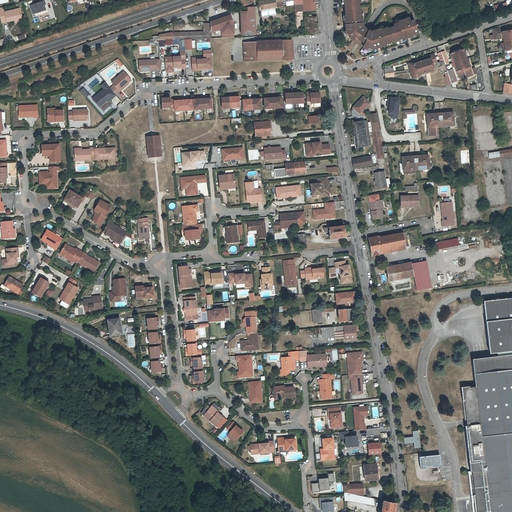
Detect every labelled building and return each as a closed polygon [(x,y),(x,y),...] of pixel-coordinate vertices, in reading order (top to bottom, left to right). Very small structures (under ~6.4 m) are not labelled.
[(46,11),(45,6),(43,2),(45,2),(44,0),(33,0),(38,14),(46,11)] [(282,6),(282,4),(286,3),(286,2),(295,1),(295,3),(296,6),(296,12),(305,11),(304,3),(314,2),(314,1),(314,0),(266,0),(259,2),(259,5),(260,10),(262,10),(275,7),(282,6)] [(357,39),(366,28),(365,27),(363,26),(363,19),(363,16),(361,16),(361,14),(361,10),(360,10),(359,3),(361,2),(360,0),(343,0),(344,1),(345,1),(345,4),(346,15),(346,18),(345,18),(345,21),(346,24),(348,24),(348,28),(346,28),(346,31),(346,33),(347,33),(346,35),(353,40),(355,37),(357,39)] [(304,3),(305,11),(315,9),(314,2),(304,3)] [(3,8),(0,8),(0,14),(2,24),(15,21),(22,19),(20,9),(5,13),(3,8)] [(255,8),(247,8),(247,12),(249,36),(256,35),(255,8)] [(241,36),(249,36),(247,12),(240,12),(241,36)] [(230,15),(210,21),(211,32),(220,30),(221,38),(234,37),(233,25),(230,15)] [(305,34),(318,33),(316,17),(304,18),(305,34)] [(373,50),(374,49),(377,48),(377,46),(379,45),(380,47),(384,46),(387,45),(386,44),(389,43),(400,40),(402,39),(402,40),(405,39),(407,38),(407,36),(410,36),(410,37),(413,36),(412,35),(415,35),(418,33),(414,20),(410,21),(410,19),(402,21),(400,22),(400,24),(397,24),(395,25),(395,26),(388,29),(387,28),(384,29),(381,30),(381,28),(378,29),(372,31),(370,31),(369,30),(363,42),(365,43),(363,47),(371,51),(372,49),(373,50)] [(511,50),(511,30),(501,32),(500,27),(491,29),(493,35),(494,40),(502,38),(505,52),(511,50)] [(357,39),(363,42),(369,30),(366,28),(357,39)] [(292,42),(291,40),(244,42),(245,62),(283,60),(284,60),(284,59),(293,59),(292,42)] [(451,58),(453,58),(456,66),(454,67),(458,77),(465,74),(466,76),(473,74),(473,73),(471,68),(469,62),(468,62),(465,54),(466,53),(465,49),(450,54),(451,58)] [(166,57),(166,68),(174,67),(178,67),(182,67),(182,68),(187,67),(187,64),(186,59),(186,51),(181,51),(181,56),(173,56),(166,57)] [(440,61),(436,62),(437,68),(445,65),(441,52),(437,53),(440,61)] [(417,59),(417,60),(407,64),(412,79),(422,76),(421,74),(430,71),(430,73),(435,72),(432,64),(437,62),(434,54),(425,57),(426,58),(422,59),(421,58),(417,59)] [(385,78),(394,77),(393,68),(384,69),(385,78)] [(453,69),(447,71),(448,73),(451,83),(457,81),(453,69)] [(123,89),(129,83),(132,81),(124,72),(112,83),(114,86),(111,89),(116,95),(120,92),(124,89),(123,89)] [(511,84),(509,84),(509,83),(504,82),(502,92),(511,93),(511,84)] [(107,84),(104,87),(106,89),(93,100),(100,108),(107,102),(108,103),(116,95),(111,89),(107,84)] [(85,97),(89,94),(83,87),(79,91),(85,97)] [(290,93),(288,93),(285,93),(286,104),(295,104),(294,91),(290,91),(290,93)] [(302,92),(299,92),(297,92),(297,91),(294,91),(295,104),(303,103),(302,92)] [(319,92),(314,92),(310,93),(310,92),(306,92),(307,101),(310,101),(310,103),(320,102),(319,92)] [(226,98),(224,98),(222,98),(222,109),(231,108),(230,96),(226,96),(226,98)] [(239,97),(236,97),(234,97),(234,96),(230,96),(231,108),(239,107),(239,97)] [(269,98),(267,99),(264,99),(265,109),(273,108),(273,96),(269,97),(269,98)] [(282,97),(278,98),(276,98),(276,96),(273,96),(273,108),(282,108),(282,97)] [(370,103),(363,97),(353,107),(355,110),(352,110),(352,116),(357,115),(362,115),(360,113),(370,103)] [(171,109),(175,109),(174,101),(174,99),(170,100),(170,98),(162,99),(162,108),(170,108),(171,109)] [(199,100),(197,100),(194,100),(195,110),(203,110),(202,98),(199,98),(199,100)] [(211,99),(208,99),(205,99),(205,98),(202,98),(203,110),(212,109),(211,99)] [(248,100),(246,100),(243,100),(244,111),(252,110),(251,98),(248,98),(248,100)] [(261,99),(257,99),(255,99),(255,98),(251,98),(252,110),(261,109),(261,99)] [(388,98),(388,114),(398,114),(398,98),(388,98)] [(183,99),(179,99),(179,101),(177,101),(174,101),(175,109),(175,112),(184,111),(183,99)] [(192,100),(188,100),(186,100),(186,99),(183,99),(184,111),(192,110),(192,100)] [(18,106),(19,116),(26,116),(26,117),(33,117),(33,118),(37,118),(37,105),(18,106)] [(55,120),(55,122),(63,122),(63,111),(55,111),(55,109),(47,109),(47,120),(55,120)] [(73,111),(73,113),(68,113),(68,120),(73,120),(74,122),(88,121),(88,110),(73,111)] [(415,110),(402,111),(403,119),(407,119),(406,114),(415,114),(415,110)] [(382,144),(376,113),(369,114),(378,164),(385,163),(383,150),(382,144)] [(446,126),(454,126),(453,113),(440,114),(441,126),(446,126)] [(428,135),(435,135),(435,127),(441,126),(440,114),(426,115),(428,135)] [(323,116),(312,116),(312,119),(309,119),(309,124),(324,122),(323,116)] [(254,123),(255,136),(270,135),(269,122),(254,123)] [(359,146),(363,145),(367,144),(363,122),(360,122),(355,123),(357,133),(357,135),(359,146)] [(154,157),(162,156),(160,135),(152,136),(145,136),(147,158),(154,157)] [(364,147),(363,145),(359,146),(357,135),(355,135),(357,148),(364,147)] [(321,153),(321,154),(329,153),(328,144),(320,145),(320,142),(307,143),(308,154),(321,153)] [(42,146),(42,151),(49,151),(50,156),(50,162),(60,162),(59,145),(42,146)] [(281,146),(264,148),(265,159),(286,157),(285,150),(281,150),(281,146)] [(75,161),(91,160),(95,160),(95,155),(94,151),(94,149),(94,148),(90,148),(90,150),(82,150),(74,150),(75,161)] [(107,150),(106,149),(98,149),(98,151),(94,151),(95,155),(95,160),(109,159),(109,157),(116,156),(115,148),(108,148),(108,150),(107,150)] [(223,161),(243,159),(242,148),(222,150),(222,155),(224,155),(225,156),(223,156),(223,161)] [(511,149),(500,151),(488,153),(489,159),(508,156),(511,155),(511,149)] [(197,152),(188,152),(188,155),(180,156),(181,161),(183,164),(185,166),(189,166),(189,161),(198,161),(198,160),(203,160),(202,151),(197,152)] [(422,169),(429,168),(428,155),(415,156),(416,169),(422,168),(422,169)] [(403,173),(410,172),(409,169),(416,169),(415,156),(402,157),(403,173)] [(352,160),(354,169),(373,165),(371,157),(352,160)] [(287,174),(305,173),(304,162),(286,163),(286,168),(287,174)] [(48,184),(48,189),(57,188),(56,171),(59,171),(59,167),(50,167),(50,174),(48,174),(46,174),(46,173),(40,173),(40,183),(47,183),(48,184)] [(0,183),(7,183),(7,178),(7,174),(8,174),(8,168),(0,168),(0,183)] [(287,174),(286,168),(274,169),(275,177),(287,176),(287,174)] [(376,188),(387,187),(390,186),(388,178),(385,179),(384,171),(374,173),(376,188)] [(228,189),(227,188),(227,187),(235,186),(234,174),(218,176),(220,189),(228,189)] [(196,183),(201,182),(201,176),(180,178),(181,186),(186,186),(188,187),(188,195),(197,194),(196,183)] [(317,194),(319,194),(326,193),(326,189),(329,189),(328,183),(327,176),(317,178),(317,183),(310,184),(312,197),(317,196),(317,194)] [(246,182),(247,201),(258,200),(258,201),(262,201),(261,189),(254,189),(254,182),(246,182)] [(330,183),(328,183),(329,189),(326,189),(326,193),(319,194),(320,196),(321,196),(321,197),(330,196),(329,194),(331,194),(330,183)] [(276,188),(277,196),(285,195),(285,197),(296,196),(300,195),(299,185),(276,188)] [(77,208),(82,199),(69,191),(64,200),(77,208)] [(85,197),(91,200),(94,194),(88,191),(85,197)] [(401,205),(410,204),(410,203),(419,202),(418,194),(401,196),(401,205)] [(374,209),(372,209),(374,218),(383,216),(382,209),(380,200),(371,201),(371,205),(374,207),(374,209)] [(100,201),(94,211),(97,212),(92,221),(100,226),(105,217),(104,216),(110,207),(100,201)] [(452,201),(444,202),(444,209),(442,210),(443,221),(442,221),(442,226),(454,225),(452,201)] [(327,218),(333,217),(332,207),(334,207),(333,202),(324,203),(325,209),(313,210),(314,219),(325,218),(325,217),(326,217),(327,218)] [(196,205),(181,207),(183,223),(181,223),(181,226),(183,226),(192,225),(196,225),(195,219),(193,220),(192,212),(194,212),(197,211),(196,205)] [(280,214),(280,218),(281,218),(281,220),(280,220),(280,222),(273,222),(274,229),(281,228),(281,225),(290,224),(290,223),(297,222),(296,212),(280,214)] [(304,212),(296,212),(297,222),(300,222),(300,224),(305,224),(304,212)] [(148,222),(148,218),(138,219),(138,223),(140,240),(149,239),(148,232),(149,232),(148,222)] [(3,230),(4,239),(15,238),(14,229),(13,229),(12,221),(1,222),(2,230),(3,230)] [(106,234),(113,239),(120,243),(125,234),(120,231),(121,229),(112,224),(113,223),(110,221),(103,231),(106,233),(106,234)] [(248,222),(248,230),(254,229),(254,230),(257,230),(258,238),(266,237),(264,221),(248,222)] [(196,225),(192,225),(192,230),(197,230),(198,234),(201,233),(200,224),(196,225)] [(192,230),(192,225),(183,226),(181,226),(182,231),(182,233),(184,233),(185,240),(189,239),(189,240),(190,241),(193,241),(194,240),(194,239),(198,239),(198,234),(197,230),(192,230)] [(226,227),(227,234),(225,234),(226,243),(238,242),(237,225),(226,227)] [(41,240),(48,244),(54,247),(53,248),(56,250),(63,239),(47,230),(41,240)] [(406,232),(379,237),(379,236),(369,238),(372,255),(380,253),(379,251),(408,246),(406,232)] [(458,238),(435,242),(436,249),(459,244),(458,238)] [(73,261),(77,264),(84,253),(79,251),(75,249),(75,250),(66,245),(60,255),(73,262),(73,261)] [(17,262),(16,257),(16,253),(18,253),(18,248),(7,249),(7,260),(3,260),(3,267),(14,266),(14,263),(17,262)] [(84,253),(77,264),(81,266),(82,265),(94,272),(99,263),(87,255),(88,255),(84,253)] [(51,259),(45,256),(42,261),(48,264),(51,259)] [(283,259),(285,274),(286,274),(288,284),(296,283),(294,258),(283,259)] [(426,260),(411,263),(414,276),(416,289),(431,286),(426,260)] [(338,271),(339,278),(341,277),(342,282),(353,280),(349,265),(346,266),(345,262),(336,264),(337,268),(339,267),(339,271),(338,271)] [(414,276),(411,263),(387,268),(389,281),(414,276)] [(188,279),(189,279),(188,270),(188,266),(179,267),(180,280),(188,279)] [(305,271),(300,271),(301,277),(306,277),(306,278),(317,277),(324,276),(323,268),(316,269),(313,269),(313,267),(308,268),(309,270),(305,270),(305,271)] [(269,268),(262,268),(263,275),(261,275),(262,279),(263,286),(272,285),(271,274),(270,274),(269,268)] [(223,283),(222,273),(215,274),(215,273),(208,273),(208,272),(204,273),(205,285),(223,283)] [(244,274),(239,274),(235,275),(235,273),(228,274),(229,283),(235,283),(235,284),(245,283),(244,275),(244,274)] [(9,277),(4,286),(18,294),(23,285),(9,277)] [(36,289),(33,294),(40,298),(49,283),(41,278),(35,288),(36,289)] [(115,292),(115,296),(120,296),(126,295),(125,278),(114,279),(114,286),(115,292)] [(188,279),(180,280),(181,288),(188,287),(188,279)] [(262,290),(272,289),(272,285),(263,286),(262,279),(260,279),(262,290)] [(66,292),(61,300),(69,305),(78,288),(69,283),(64,291),(66,292)] [(152,287),(146,288),(143,288),(143,287),(143,286),(136,287),(136,296),(143,296),(144,298),(153,297),(152,287)] [(115,296),(115,292),(110,292),(111,302),(121,301),(120,296),(115,296)] [(354,292),(336,294),(337,303),(348,302),(349,305),(356,304),(355,299),(354,292)] [(93,301),(84,302),(85,311),(102,309),(100,297),(92,298),(92,299),(93,301)] [(194,315),(197,315),(195,297),(190,297),(190,301),(185,301),(184,301),(185,308),(184,308),(184,312),(185,311),(186,316),(186,320),(194,319),(194,315)] [(511,511),(511,298),(484,302),(490,354),(491,360),(488,360),(473,362),(476,387),(463,388),(466,419),(468,419),(469,425),(467,426),(470,447),(475,494),(477,494),(478,502),(476,503),(476,511),(511,511)] [(339,321),(353,320),(352,308),(338,310),(339,321)] [(322,322),(321,312),(321,309),(313,309),(314,322),(322,322)] [(208,322),(216,321),(216,319),(224,318),(229,318),(228,310),(207,312),(208,322)] [(256,333),(256,326),(255,317),(257,317),(257,311),(245,312),(246,318),(243,320),(244,325),(247,327),(247,334),(248,334),(256,333)] [(155,325),(157,325),(156,321),(158,321),(158,317),(147,318),(148,330),(155,329),(155,325)] [(109,337),(122,335),(119,318),(117,318),(106,320),(109,337)] [(334,331),(344,330),(345,339),(355,339),(355,328),(357,328),(357,324),(317,327),(317,337),(335,336),(334,331)] [(186,334),(187,338),(188,338),(189,342),(197,341),(196,330),(183,331),(184,334),(186,334)] [(160,343),(160,339),(158,339),(158,335),(156,336),(155,332),(148,333),(150,344),(160,343)] [(257,333),(256,333),(248,334),(249,340),(241,341),(242,349),(249,348),(249,350),(259,349),(257,333)] [(189,347),(188,348),(188,351),(185,352),(186,355),(198,354),(197,344),(189,344),(189,347)] [(157,354),(159,354),(159,350),(161,350),(161,346),(150,347),(151,359),(158,358),(157,354)] [(282,357),(283,369),(289,368),(289,369),(294,369),(296,367),(295,359),(300,359),(299,350),(293,351),(294,356),(290,356),(282,357)] [(308,360),(308,367),(313,367),(313,366),(327,365),(326,353),(307,355),(307,350),(299,350),(300,359),(300,360),(308,360)] [(362,352),(351,353),(352,357),(347,357),(349,375),(353,375),(358,374),(358,368),(361,368),(360,360),(360,358),(362,358),(362,352)] [(237,360),(239,360),(241,360),(242,365),(239,365),(240,369),(241,369),(241,371),(240,371),(240,376),(253,375),(252,358),(250,359),(249,354),(237,355),(237,360)] [(191,358),(192,362),(194,362),(195,365),(196,365),(197,369),(204,368),(202,357),(191,358)] [(163,372),(163,368),(161,368),(160,364),(158,365),(158,361),(151,362),(152,373),(163,372)] [(197,375),(196,375),(196,379),(193,379),(194,383),(205,382),(204,371),(197,371),(197,375)] [(351,378),(352,394),(363,392),(362,378),(363,378),(362,374),(358,374),(353,375),(353,378),(351,378)] [(322,380),(319,380),(319,384),(320,384),(321,400),(332,399),(331,379),(322,380)] [(249,403),(262,402),(260,381),(247,382),(249,403)] [(285,395),(285,397),(295,396),(294,386),(284,387),(284,386),(274,386),(274,389),(276,391),(276,396),(285,395)] [(285,398),(285,397),(285,395),(276,396),(276,391),(274,389),(274,390),(274,399),(285,398)] [(222,417),(216,412),(210,407),(203,416),(215,425),(222,417)] [(364,416),(366,416),(365,407),(354,408),(356,431),(366,429),(366,425),(365,425),(364,416)] [(330,419),(331,424),(335,424),(336,428),(342,428),(341,413),(340,408),(328,409),(328,415),(330,414),(330,419)] [(244,432),(240,428),(236,425),(237,424),(233,421),(227,428),(231,431),(230,432),(233,435),(238,438),(244,432)] [(413,443),(414,448),(420,448),(418,431),(412,432),(413,437),(404,438),(405,444),(413,443)] [(230,432),(229,433),(227,435),(235,441),(238,438),(233,435),(230,432)] [(348,436),(343,437),(344,439),(344,447),(357,446),(356,435),(348,436)] [(296,437),(295,437),(286,438),(286,436),(278,436),(279,447),(286,446),(287,450),(297,449),(296,437)] [(260,449),(261,452),(269,451),(274,450),(273,439),(269,440),(269,441),(262,442),(251,443),(251,444),(249,444),(250,449),(252,449),(252,450),(260,449)] [(323,449),(324,459),(324,460),(334,459),(334,458),(333,449),(334,449),(333,439),(323,440),(323,449)] [(368,444),(366,444),(366,447),(368,447),(369,453),(380,452),(379,443),(368,444)] [(440,455),(420,457),(421,469),(427,468),(427,466),(433,465),(434,466),(441,466),(440,455)] [(364,482),(378,480),(375,463),(362,465),(364,482)] [(318,483),(311,484),(312,493),(319,492),(319,490),(329,489),(328,482),(334,481),(333,474),(327,474),(328,478),(318,479),(318,483)] [(346,484),(343,484),(344,492),(363,496),(363,484),(349,484),(346,484)] [(363,496),(344,492),(344,495),(344,499),(374,505),(374,498),(363,496)] [(332,497),(320,498),(320,510),(322,510),(322,511),(327,511),(333,511),(332,497)] [(394,511),(396,502),(395,502),(383,500),(382,507),(381,507),(380,509),(382,509),(381,511),(380,511),(379,511),(394,511)]
